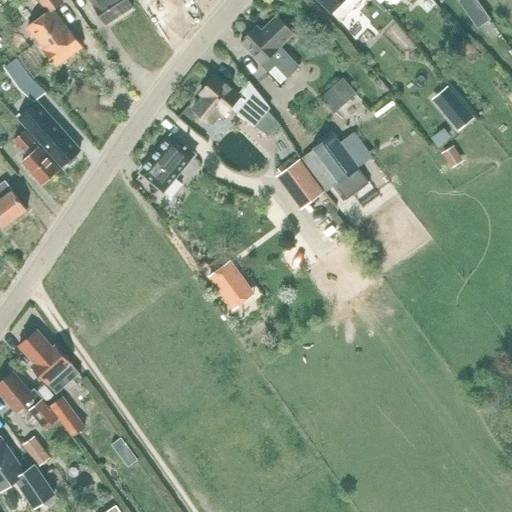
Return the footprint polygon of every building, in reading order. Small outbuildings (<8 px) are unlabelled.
[(61,0),(39,0),(48,12),(28,27),(57,66),(82,48),(53,9),(63,1),(61,0)] [(90,0),(106,24),(133,6),(128,0),(90,0)] [(320,0),(332,12),(341,20),(355,6),(361,0),(320,0)] [(478,28),(488,21),(490,20),(476,0),(460,0),(459,1),(478,28)] [(289,77),(299,67),(286,54),(278,47),(292,32),(277,17),(262,31),(257,26),(241,42),(269,72),(276,64),(289,77)] [(20,88),(31,80),(16,59),(5,67),(20,88)] [(249,82),(238,95),(215,76),(209,84),(207,82),(200,90),(202,92),(200,94),(203,96),(193,108),(212,124),(222,112),(224,114),(230,107),(254,126),(269,108),(249,82)] [(335,113),(357,93),(343,78),(321,98),(335,113)] [(37,102),(19,119),(62,166),(65,163),(70,164),(77,157),(77,153),(80,150),(37,102)] [(466,108),(450,121),(459,132),(475,118),(466,108)] [(58,169),(35,143),(24,131),(14,140),(25,152),(28,156),(22,162),(42,184),(58,169)] [(333,133),(300,159),(326,193),(333,188),(343,202),(369,182),(359,169),(360,168),(333,133)] [(195,155),(193,153),(193,154),(187,149),(188,148),(184,144),(183,146),(172,137),(173,136),(171,135),(170,137),(141,171),(140,173),(141,174),(142,174),(163,192),(193,156),(195,155)] [(457,154),(451,144),(441,151),(447,161),(457,154)] [(300,160),(276,178),(300,210),(324,192),(300,160)] [(0,223),(3,228),(27,209),(12,190),(1,199),(0,197),(0,223)] [(225,263),(209,275),(229,304),(245,293),(225,263)] [(60,351),(57,353),(37,330),(19,346),(33,362),(30,365),(55,394),(67,384),(79,373),(60,351)] [(34,388),(30,392),(13,372),(0,382),(0,393),(15,412),(24,404),(45,428),(57,418),(42,400),(43,399),(34,388)] [(72,436),(84,427),(62,397),(50,406),(72,436)] [(54,493),(45,481),(35,466),(25,472),(0,437),(0,491),(15,480),(34,507),(54,493)] [(48,458),(34,438),(23,445),(38,465),(48,458)] [(111,439),(102,446),(116,465),(125,458),(111,439)]
